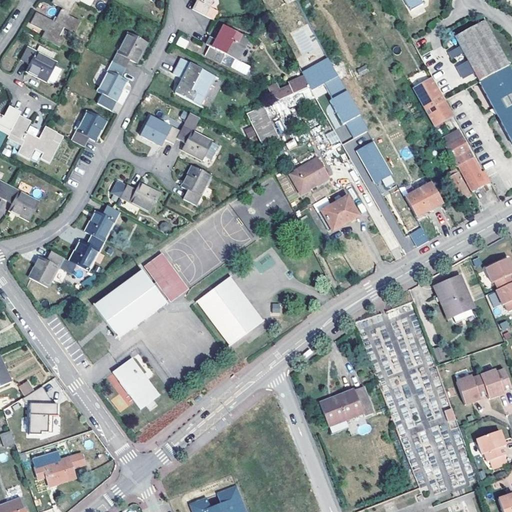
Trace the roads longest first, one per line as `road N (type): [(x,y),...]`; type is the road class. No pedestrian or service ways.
road 1 (residential): [(0,252),(56,231),(73,211),(178,16),(177,0)]
road 2 (secondary): [(271,366),(346,307),(511,214)]
road 3 (residential): [(140,473),(0,277)]
road 4 (secondary): [(140,473),(271,366)]
road 5 (residential): [(331,511),(271,366)]
